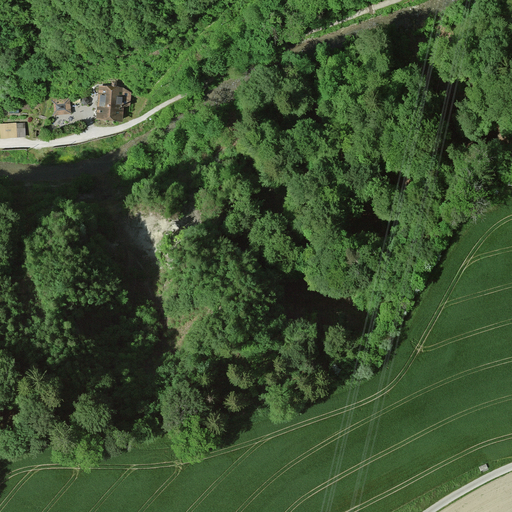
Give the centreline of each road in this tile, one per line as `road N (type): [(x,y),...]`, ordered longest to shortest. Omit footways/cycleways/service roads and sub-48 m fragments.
road 1 (track): [(133,122),(247,59),(394,0)]
road 2 (residential): [(0,143),(57,142),(133,122)]
